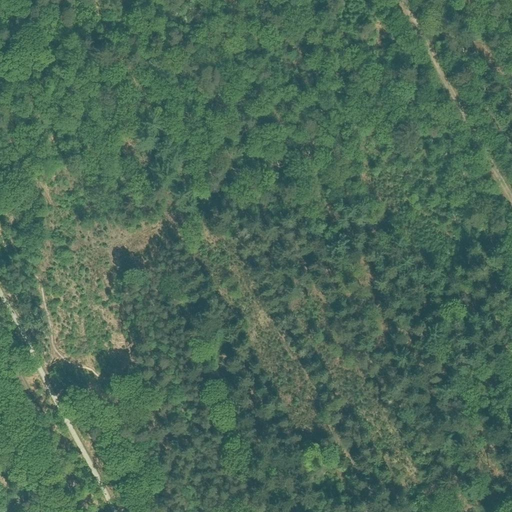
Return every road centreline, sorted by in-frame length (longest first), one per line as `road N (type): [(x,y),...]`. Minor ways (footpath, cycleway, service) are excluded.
road 1 (tertiary): [(83,511),(0,347)]
road 2 (track): [(426,41),(511,198)]
